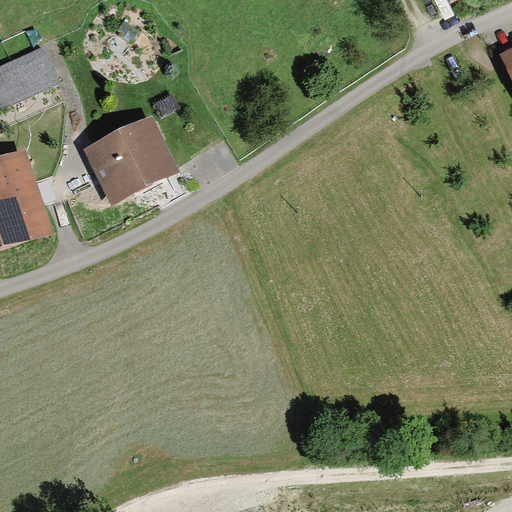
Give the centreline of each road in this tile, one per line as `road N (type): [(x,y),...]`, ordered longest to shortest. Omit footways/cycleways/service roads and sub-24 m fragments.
road 1 (unclassified): [(0,290),(194,206),(427,46),(511,11)]
road 2 (track): [(134,511),(177,493),(233,485),(511,467)]
